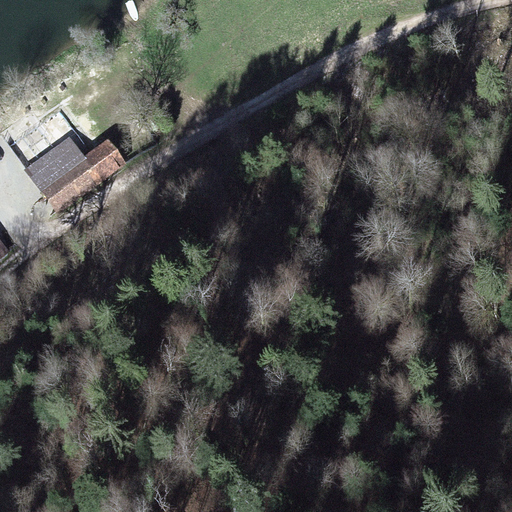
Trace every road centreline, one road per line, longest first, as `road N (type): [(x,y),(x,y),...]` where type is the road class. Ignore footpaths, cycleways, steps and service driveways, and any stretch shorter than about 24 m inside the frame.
road 1 (track): [(228,121),(371,42),(491,0)]
road 2 (track): [(0,275),(228,121)]
road 3 (track): [(0,169),(119,100),(228,121)]
